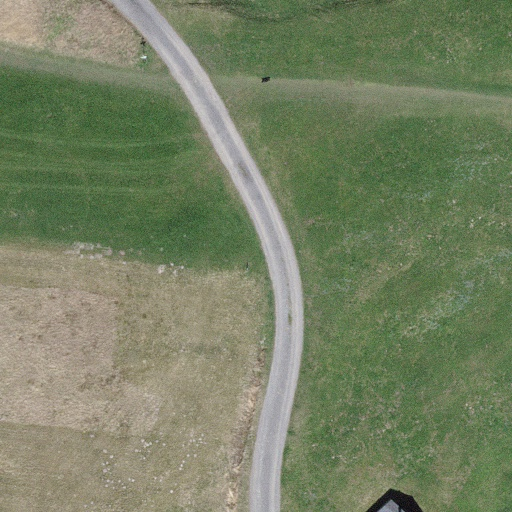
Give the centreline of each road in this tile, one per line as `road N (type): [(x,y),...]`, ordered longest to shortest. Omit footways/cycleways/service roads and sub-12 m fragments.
road 1 (unclassified): [(266,511),(287,349),(282,257),(263,204),(185,69),(124,0)]
road 2 (track): [(0,44),(185,69)]
